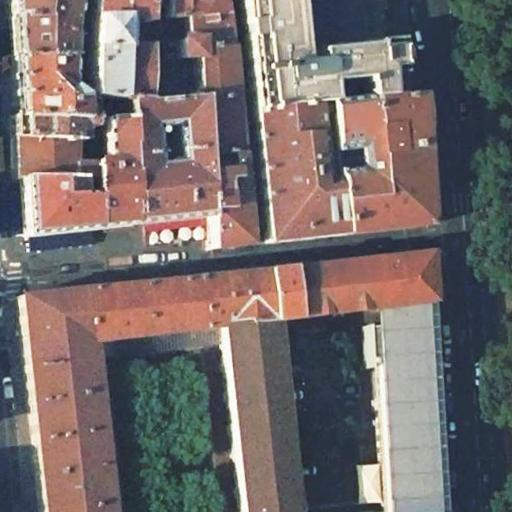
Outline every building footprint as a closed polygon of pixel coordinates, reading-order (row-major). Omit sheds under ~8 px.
[(5,0),(7,18),(69,20),(72,0),(5,0)] [(116,18),(135,19),(135,24),(141,24),(141,0),(89,0),(87,20),(85,51),(84,61),(84,70),(85,96),(86,96),(119,99),(139,100),(141,61),(141,36),(116,35),(116,18)] [(141,0),(141,24),(141,36),(141,61),(161,61),(161,57),(163,57),(163,41),(173,41),(174,44),(223,41),(219,0),(141,0)] [(236,0),(248,111),(321,104),(323,104),(321,84),(358,80),(361,101),(395,97),(391,41),(314,49),(308,50),(310,62),(298,63),(291,0),(303,0),(308,0),(236,0)] [(69,20),(7,18),(9,58),(66,59),(69,20)] [(161,61),(141,61),(139,100),(139,103),(197,101),(230,99),(223,41),(174,44),(175,59),(163,57),(161,57),(161,61)] [(13,112),(14,118),(78,119),(77,98),(75,98),(65,90),(66,59),(9,58),(13,112)] [(14,118),(9,117),(10,134),(10,139),(71,140),(78,141),(78,126),(87,126),(87,124),(86,96),(85,96),(77,98),(78,119),(14,118)] [(89,180),(90,229),(128,225),(125,188),(119,99),(86,96),(87,124),(99,123),(102,164),(99,161),(97,161),(96,161),(93,162),(92,156),(88,155),(88,164),(89,180)] [(328,149),(340,236),(422,226),(413,96),(395,97),(361,101),(323,104),(321,104),(325,130),(328,149)] [(201,158),(197,101),(139,103),(139,100),(119,99),(125,188),(128,225),(203,218),(204,217),(202,172),(201,158)] [(197,101),(201,158),(236,156),(230,99),(197,101)] [(321,104),(248,111),(262,244),(340,236),(328,149),(317,151),(314,132),(325,130),(321,104)] [(71,140),(10,139),(11,175),(12,180),(18,180),(89,180),(88,164),(70,165),(71,140)] [(202,172),(204,217),(203,218),(206,251),(245,246),(236,160),(226,160),(227,169),(202,172)] [(19,185),(22,237),(90,229),(89,180),(18,180),(19,185)] [(438,511),(423,254),(129,287),(15,297),(38,511),(438,511)]
